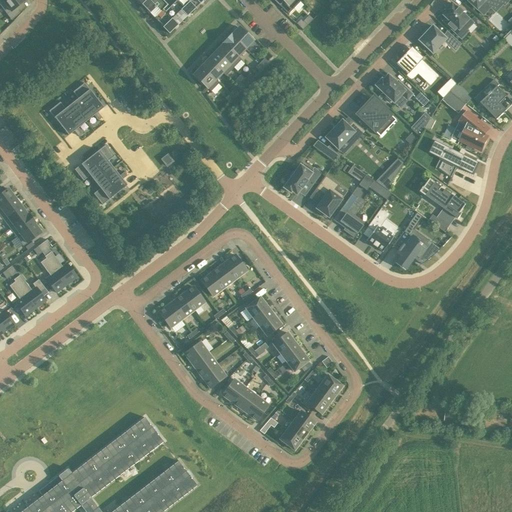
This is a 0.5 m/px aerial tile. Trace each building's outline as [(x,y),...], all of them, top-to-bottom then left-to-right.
[(6,0),(0,5),(7,15),(25,1),(24,0),(6,0)] [(146,0),(141,5),(154,18),(163,10),(167,5),(162,0),(146,0)] [(187,0),(176,0),(169,7),(182,21),(195,8),(187,0)] [(187,0),(195,8),(203,0),(187,0)] [(282,0),(283,1),(279,6),(288,14),(293,10),(301,1),(299,0),(282,0)] [(467,0),(477,9),(484,1),(492,9),(500,1),(505,6),(510,1),(509,0),(467,0)] [(461,8),(459,10),(452,4),(446,10),(448,12),(444,15),(447,18),(444,21),(461,38),(468,31),(467,30),(474,23),(464,14),(465,13),(461,8)] [(165,11),(163,10),(154,18),(169,34),(182,21),(169,7),(165,11)] [(303,29),(312,19),(307,14),(298,24),(303,29)] [(428,31),(427,30),(422,36),(418,41),(432,54),(445,40),(448,43),(450,41),(456,47),(460,43),(447,31),(442,36),(432,26),(428,31)] [(231,35),(245,49),(253,41),(248,37),(249,36),(244,31),(243,32),(239,28),(231,36),(231,35)] [(237,57),(245,49),(231,35),(223,43),(237,57)] [(241,60),(237,57),(223,43),(223,44),(216,51),(233,68),(241,60)] [(396,63),(411,78),(418,71),(430,83),(437,75),(421,60),(422,58),(411,48),(401,59),(400,59),(396,63)] [(225,76),(233,68),(216,51),(215,51),(216,52),(209,59),(208,59),(222,72),(222,73),(225,76)] [(215,80),(222,73),(222,72),(208,59),(201,67),(201,66),(201,67),(215,80)] [(218,83),(215,80),(201,67),(193,75),(198,79),(197,80),(202,85),(203,84),(207,88),(210,91),(218,83)] [(381,79),(375,86),(386,96),(385,98),(390,103),(391,101),(393,103),(401,95),(406,100),(412,95),(399,82),(397,84),(388,76),(389,75),(387,73),(385,76),(386,77),(382,80),(381,79)] [(451,78),(436,92),(457,113),(472,99),(451,78)] [(507,110),(500,103),(507,96),(497,86),(499,85),(494,80),(489,85),(494,90),(492,92),(491,91),(488,94),(488,95),(480,103),(497,120),(507,110)] [(71,104),(79,113),(94,100),(90,95),(92,94),(84,83),(73,92),(78,99),(71,104)] [(420,93),(414,98),(423,107),(428,101),(420,93)] [(372,98),(362,109),(357,115),(362,120),(380,137),(385,131),(380,126),(390,115),(372,98)] [(94,100),(79,113),(86,122),(94,116),(98,120),(101,118),(97,113),(103,108),(100,104),(98,105),(94,100)] [(59,120),(63,125),(79,113),(71,104),(65,109),(60,102),(49,111),(57,122),(59,120)] [(481,151),(488,137),(474,130),(480,122),(467,111),(459,121),(466,127),(459,141),(481,151)] [(74,131),(78,136),(82,133),(78,128),(86,122),(79,113),(63,125),(67,130),(65,132),(68,136),(74,131)] [(430,118),(425,113),(410,128),(419,136),(430,118)] [(337,149),(346,140),(352,145),(364,132),(353,122),(348,127),(343,122),(341,121),(336,127),(334,129),(326,138),(337,149)] [(316,143),(314,148),(335,159),(337,154),(316,143)] [(437,143),(431,155),(443,161),(440,168),(453,177),(458,168),(475,177),(480,166),(437,143)] [(91,160),(103,175),(113,168),(108,162),(114,156),(105,145),(94,154),(96,156),(91,160)] [(162,160),(167,166),(172,162),(167,156),(162,160)] [(392,164),(399,171),(403,164),(397,159),(392,164)] [(95,182),(103,175),(91,160),(86,164),(84,162),(74,170),(83,181),(89,176),(95,182)] [(313,171),(302,163),(294,174),(293,173),(289,178),(290,179),(284,188),(290,192),(291,191),(296,194),(303,184),(309,188),(320,173),(314,169),(313,171)] [(353,166),(349,172),(360,180),(365,174),(353,166)] [(127,186),(122,180),(127,176),(124,172),(119,176),(113,168),(103,175),(116,191),(121,187),(122,189),(127,186)] [(111,195),(116,191),(103,175),(95,182),(100,189),(93,194),(102,205),(112,197),(111,195)] [(373,181),(365,175),(358,185),(366,191),(373,181)] [(387,191),(391,184),(382,175),(375,182),(387,191)] [(318,205),(316,209),(317,210),(316,211),(325,218),(326,216),(328,217),(343,197),(334,190),(337,185),(325,176),(316,188),(325,195),(318,205)] [(458,219),(462,214),(460,213),(466,205),(445,190),(443,193),(439,191),(442,187),(435,182),(425,196),(458,219)] [(5,191),(0,194),(0,208),(15,198),(8,189),(5,191)] [(364,223),(354,216),(364,202),(357,197),(339,222),(345,226),(343,230),(353,238),(356,234),(362,226),(364,223)] [(0,216),(3,220),(21,206),(15,198),(0,208),(0,216)] [(9,229),(28,215),(28,214),(27,215),(21,206),(3,220),(9,229)] [(367,227),(373,231),(366,241),(367,240),(372,244),(372,245),(376,248),(377,247),(382,251),(382,252),(393,237),(392,237),(391,236),(392,233),(381,225),(389,214),(381,208),(367,227)] [(414,230),(423,217),(417,213),(408,225),(414,230)] [(16,237),(34,223),(28,215),(9,229),(16,237)] [(438,227),(442,222),(433,215),(429,221),(438,227)] [(23,246),(41,233),(34,224),(35,224),(34,223),(16,237),(23,246)] [(425,263),(428,260),(434,255),(436,253),(440,250),(441,249),(429,240),(425,246),(423,245),(423,244),(421,243),(421,244),(412,237),(411,238),(406,245),(404,243),(397,253),(401,255),(396,262),(405,269),(413,258),(421,265),(425,263)] [(42,244),(38,247),(42,252),(46,249),(42,244)] [(38,247),(33,250),(37,256),(42,252),(38,247)] [(51,252),(45,256),(66,285),(77,277),(66,264),(62,267),(51,252)] [(235,280),(247,271),(235,255),(223,264),(235,280)] [(46,259),(40,263),(50,276),(45,279),(56,293),(66,285),(45,256),(44,257),(46,259)] [(212,272),(224,288),(235,280),(223,264),(212,272)] [(12,268),(7,271),(11,276),(16,273),(12,268)] [(7,270),(2,273),(6,279),(11,276),(7,270)] [(224,288),(212,272),(200,281),(212,297),(224,288)] [(19,275),(13,280),(35,308),(46,301),(43,297),(39,292),(44,288),(38,280),(32,284),(35,287),(31,290),(19,275)] [(15,282),(9,286),(19,299),(14,303),(25,316),(35,308),(13,280),(15,282)] [(181,295),(193,311),(204,303),(192,287),(181,295)] [(250,289),(240,296),(242,299),(252,292),(250,289)] [(170,304),(182,320),(193,311),(181,295),(170,304)] [(245,308),(252,318),(267,306),(260,297),(245,308)] [(182,320),(170,304),(158,312),(170,328),(182,320)] [(252,318),(259,327),(274,316),(267,306),(252,318)] [(223,309),(213,316),(216,319),(225,312),(223,309)] [(0,326),(4,332),(15,324),(4,310),(0,313),(0,326)] [(193,312),(188,316),(199,331),(205,326),(199,317),(197,318),(193,312)] [(274,316),(259,327),(266,336),(281,325),(274,316)] [(196,329),(186,336),(189,339),(199,332),(196,329)] [(279,353),(294,342),(287,333),(272,344),(279,353)] [(200,342),(184,354),(192,365),(208,353),(200,342)] [(279,353),(286,363),(301,351),(294,342),(279,353)] [(308,361),(301,351),(286,363),(293,372),(308,361)] [(201,377),(217,365),(208,353),(192,365),(201,377)] [(321,361),(327,368),(333,364),(328,356),(321,361)] [(217,365),(201,377),(209,388),(225,376),(217,365)] [(318,376),(314,380),(320,385),(335,396),(342,386),(325,374),(322,379),(318,376)] [(245,388),(234,379),(222,395),(233,404),(245,388)] [(313,394),(328,405),(335,396),(320,385),(313,394)] [(245,413),(257,397),(245,388),(233,404),(245,413)] [(321,414),(328,405),(313,394),(306,403),(321,414)] [(257,397),(245,413),(256,421),(268,405),(257,397)] [(471,430),(472,425),(465,424),(467,412),(446,408),(444,421),(454,423),(454,428),(471,430)] [(300,411),(293,421),(308,432),(315,422),(300,411)] [(62,481),(20,511),(71,511),(81,505),(85,511),(163,511),(197,486),(179,462),(111,511),(100,511),(90,498),(164,443),(146,418),(72,473),(69,468),(59,476),(62,481)] [(270,418),(267,422),(270,426),(274,428),(277,423),(274,421),(270,418)] [(293,421),(286,430),(301,441),(308,432),(293,421)] [(301,441),(286,430),(279,439),(294,450),(301,441)] [(5,460),(0,462),(0,479),(12,470),(5,460)]
